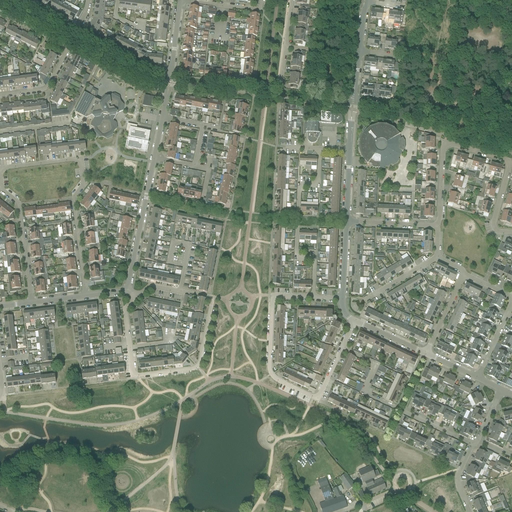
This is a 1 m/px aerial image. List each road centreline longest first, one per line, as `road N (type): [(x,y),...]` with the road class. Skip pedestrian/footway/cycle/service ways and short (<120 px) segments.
road 1 (residential): [(134,297),(125,309),(134,374),(193,369),(210,297),(180,291)]
road 2 (residential): [(471,443),(367,392),(373,363),(342,347)]
road 3 (residential): [(0,95),(45,88),(66,55),(0,13)]
road 4 (residential): [(437,225),(446,144),(509,161)]
road 5 (residential): [(475,377),(511,297),(462,273)]
road 6 (residential): [(31,303),(19,204),(5,197),(0,177)]
road 7 (residential): [(154,157),(127,288)]
road 8 (residential): [(318,395),(270,374),(271,296)]
road 9 (residential): [(0,176),(1,168),(74,157),(83,181),(72,196)]
